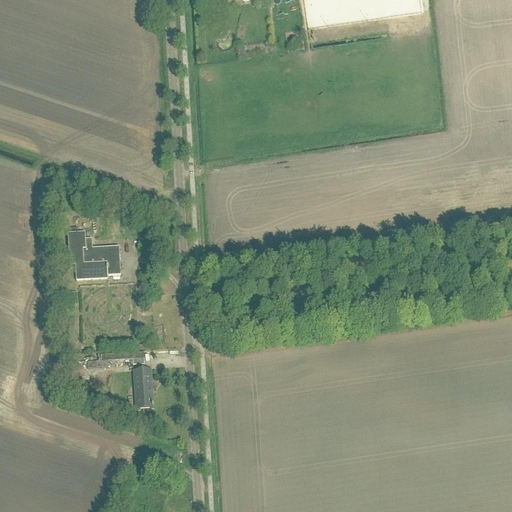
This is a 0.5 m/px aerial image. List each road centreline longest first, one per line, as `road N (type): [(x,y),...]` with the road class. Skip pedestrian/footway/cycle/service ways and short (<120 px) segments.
road 1 (tertiary): [(198,511),(168,0)]
road 2 (track): [(511,296),(200,342)]
